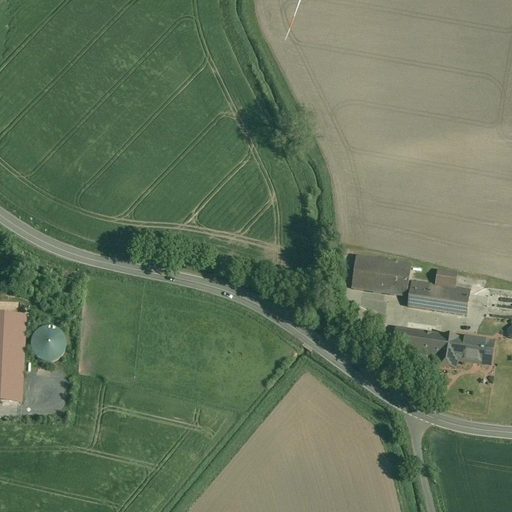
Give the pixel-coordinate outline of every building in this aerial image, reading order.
[(397,264),(357,259),(353,290),(407,298),(412,267),(398,265),(398,264),(397,263),(397,264)] [(458,276),(438,273),(436,285),(456,288),(458,276)] [(436,285),(412,282),(409,308),(467,317),(471,291),(456,288),(436,285)] [(26,316),(0,314),(0,403),(22,404),(26,316)] [(30,343),(30,349),(32,354),(36,359),(41,362),(47,363),(53,363),(58,360),(63,356),(65,351),(66,345),(65,339),(62,334),(57,330),(52,328),(46,327),(40,329),(35,333),(32,337),(30,343)] [(460,340),(396,331),(393,351),(437,358),(457,361),(460,340)] [(494,345),(460,340),(457,361),(490,366),(494,345)] [(457,361),(437,358),(436,368),(455,371),(457,361)]
